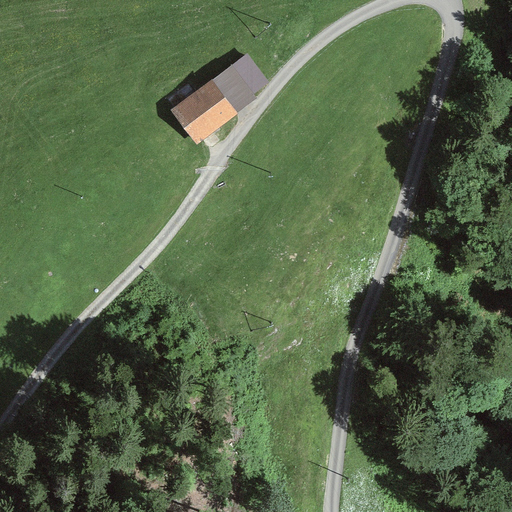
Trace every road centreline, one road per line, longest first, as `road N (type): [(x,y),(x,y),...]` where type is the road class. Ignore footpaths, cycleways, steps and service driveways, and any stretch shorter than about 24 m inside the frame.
road 1 (unclassified): [(449,0),(451,45),(343,391),(332,511)]
road 2 (track): [(0,431),(74,329),(158,245),(214,167)]
road 3 (unclassified): [(214,167),(307,50),(394,0)]
